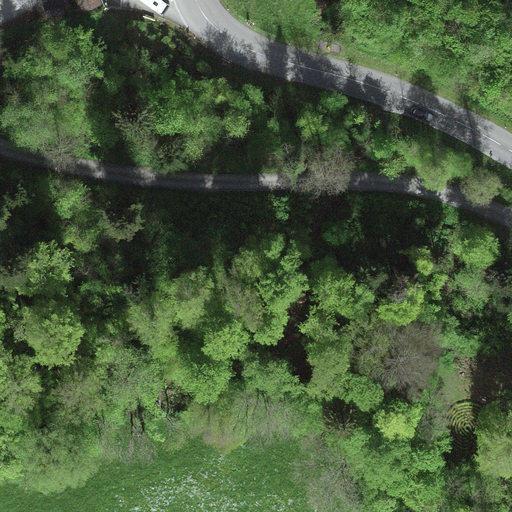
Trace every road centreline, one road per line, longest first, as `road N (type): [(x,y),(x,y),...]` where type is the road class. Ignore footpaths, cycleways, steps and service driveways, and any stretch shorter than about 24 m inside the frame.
road 1 (residential): [(0,145),(70,165),(446,191),(511,217)]
road 2 (tertiary): [(197,0),(210,24),(242,50),(353,81),(511,153)]
